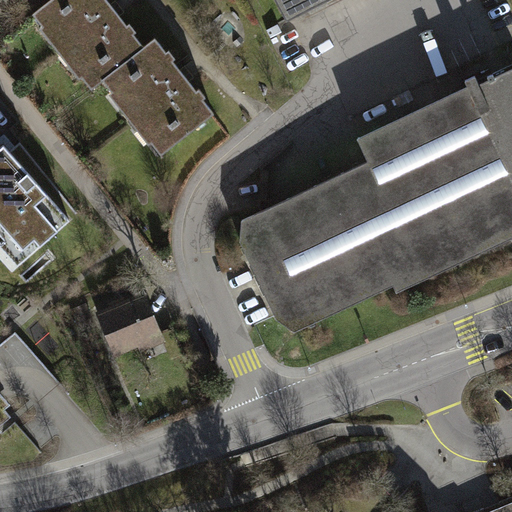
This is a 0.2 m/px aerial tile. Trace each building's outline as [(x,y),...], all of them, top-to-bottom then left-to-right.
[(114,0),(44,0),(34,7),(90,84),(104,74),(156,147),(214,105),(161,31),(145,42),(114,0)] [(274,0),(281,14),(310,0),(274,0)] [(365,164),(236,219),(285,333),(511,236),(511,69),(353,137),(365,164)] [(0,141),(0,231),(5,238),(0,242),(19,264),(75,216),(6,137),(0,141)] [(147,289),(97,310),(116,356),(139,346),(141,351),(167,340),(147,289)] [(95,323),(86,301),(70,308),(79,329),(95,323)] [(511,511),(511,496),(472,511),(511,511)]
